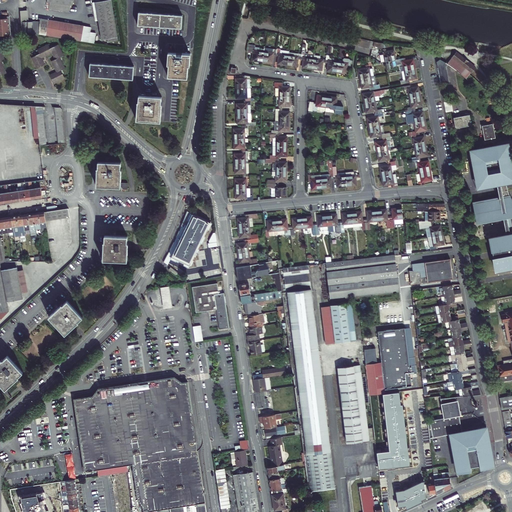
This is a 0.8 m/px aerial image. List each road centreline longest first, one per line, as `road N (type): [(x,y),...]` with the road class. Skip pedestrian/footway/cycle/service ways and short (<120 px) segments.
road 1 (primary): [(0,426),(124,308),(190,188)]
road 2 (residential): [(219,209),(266,511)]
road 3 (primary): [(173,184),(163,230),(119,303),(0,421)]
road 4 (residential): [(499,442),(456,207),(445,192)]
road 5 (residential): [(0,343),(87,259),(91,214),(76,195)]
road 6 (residential): [(368,51),(254,26),(232,54)]
road 7 (residential): [(445,192),(421,43)]
road 8 (residential): [(232,54),(220,80),(215,184)]
road 9 (residential): [(299,202),(302,79)]
road 10 (residential): [(76,103),(106,119),(169,177)]
